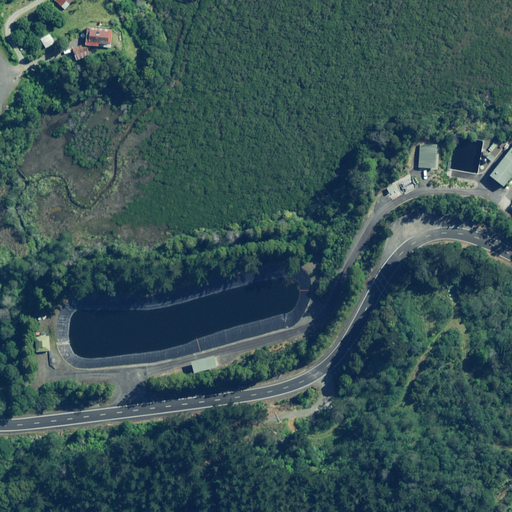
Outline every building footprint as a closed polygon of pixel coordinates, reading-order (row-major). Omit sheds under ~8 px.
[(53,0),(64,9),(72,0),(53,0)] [(111,44),(112,30),(91,28),(89,46),(99,47),(99,43),(111,44)] [(78,60),(90,56),(86,44),(74,48),(78,60)] [(437,143),(420,143),(419,166),(436,168),(437,143)] [(490,174),(504,185),(511,174),(511,160),(505,155),(490,174)] [(389,194),(396,190),(393,184),(386,188),(389,194)] [(50,335),(36,336),(37,351),(51,350),(50,335)] [(192,363),(195,372),(218,366),(215,354),(192,360),(192,363)]
